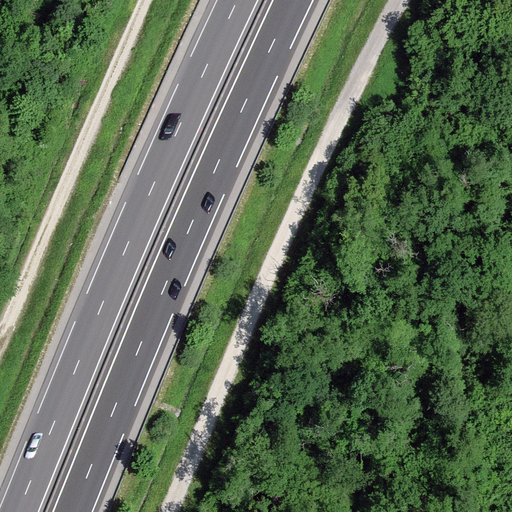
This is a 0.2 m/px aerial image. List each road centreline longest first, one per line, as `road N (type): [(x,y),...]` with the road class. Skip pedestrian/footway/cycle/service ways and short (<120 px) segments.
road 1 (track): [(171,511),(252,316),(401,0)]
road 2 (trunk): [(80,511),(301,0)]
road 3 (trunk): [(234,0),(14,511)]
road 4 (track): [(149,0),(0,353)]
